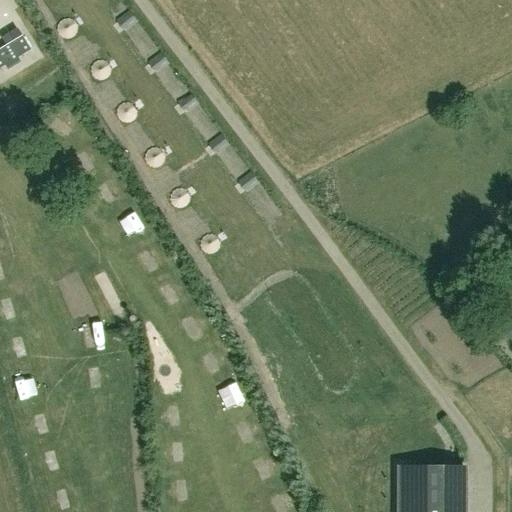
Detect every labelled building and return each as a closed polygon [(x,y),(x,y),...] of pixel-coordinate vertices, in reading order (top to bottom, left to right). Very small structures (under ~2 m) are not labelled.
[(0,68),(5,66),(18,58),(31,50),(22,36),(0,49),(0,68)] [(0,283),(9,279),(1,261),(0,261),(0,283)] [(474,300),(490,285),(469,261),(453,276),(474,300)] [(103,280),(120,324),(130,320),(113,276),(103,280)] [(511,303),(493,282),(490,285),(474,300),(511,343),(511,303)] [(0,301),(0,328),(18,326),(14,299),(0,301)] [(157,326),(146,333),(160,359),(172,352),(157,326)] [(204,358),(214,377),(233,368),(223,348),(204,358)] [(103,390),(114,389),(112,366),(100,367),(103,390)] [(236,384),(226,392),(244,414),(254,407),(236,384)] [(274,449),(260,453),(271,486),(285,481),(274,449)] [(44,477),(64,475),(61,455),(41,458),(44,477)] [(425,469),(395,470),(395,488),(425,487),(425,469)] [(458,511),(459,505),(447,505),(447,509),(436,509),(435,469),(425,469),(425,487),(425,505),(425,511),(458,511)] [(436,509),(447,509),(447,505),(459,505),(458,469),(435,469),(436,509)] [(395,506),(425,505),(425,487),(395,488),(395,506)] [(72,511),(73,511),(63,492),(49,499),(55,511),(72,511)]
